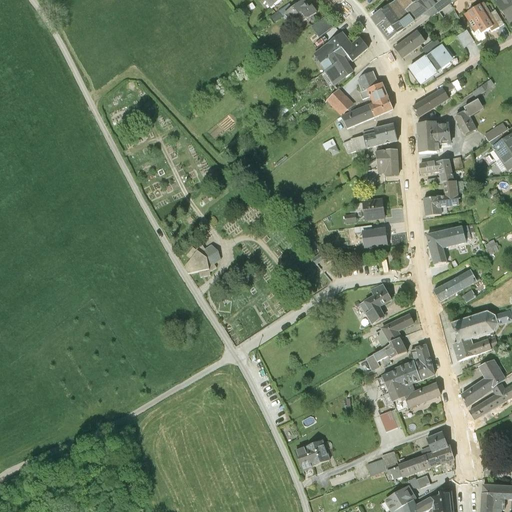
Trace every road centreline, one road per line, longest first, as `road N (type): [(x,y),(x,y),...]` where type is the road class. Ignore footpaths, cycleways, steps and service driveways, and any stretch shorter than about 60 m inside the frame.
road 1 (track): [(0,480),(234,356),(36,0)]
road 2 (residential): [(419,275),(339,288),(234,356),(270,424)]
road 3 (secondary): [(419,275),(465,452),(469,511)]
road 4 (secondary): [(403,104),(419,275)]
road 5 (residential): [(511,39),(403,104)]
road 6 (secondary): [(344,0),(390,63),(403,104)]
